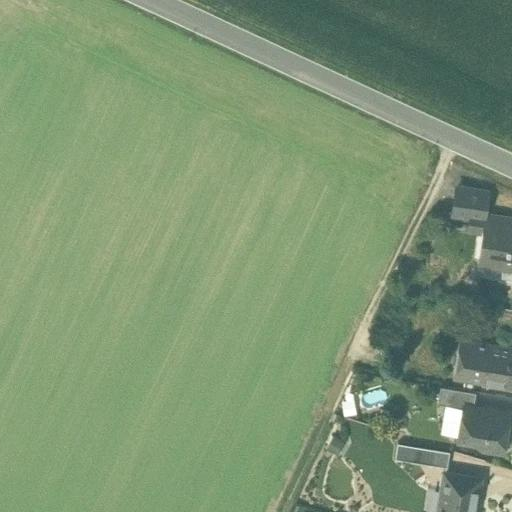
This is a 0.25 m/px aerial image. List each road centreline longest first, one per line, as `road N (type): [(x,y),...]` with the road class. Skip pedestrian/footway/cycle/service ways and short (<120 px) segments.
road 1 (track): [(277,511),(454,138)]
road 2 (tertiary): [(151,0),(511,163)]
